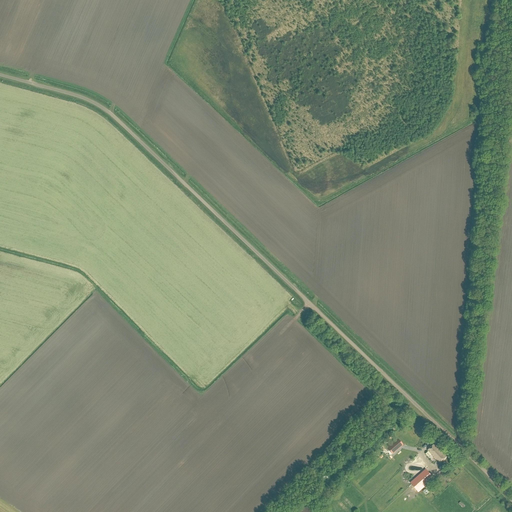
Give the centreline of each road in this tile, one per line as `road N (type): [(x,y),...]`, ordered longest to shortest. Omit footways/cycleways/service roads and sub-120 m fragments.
road 1 (unclassified): [(511,500),(111,114),(92,100),(0,73)]
road 2 (track): [(487,0),(457,445)]
